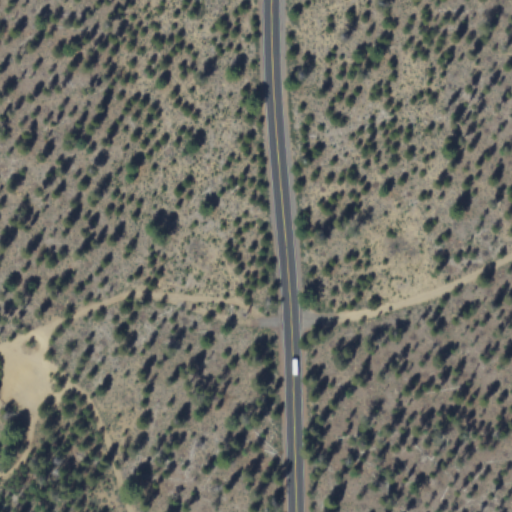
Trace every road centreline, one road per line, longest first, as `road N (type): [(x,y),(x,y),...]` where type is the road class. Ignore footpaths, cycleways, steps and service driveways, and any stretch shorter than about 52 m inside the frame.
road 1 (residential): [(296,511),(270,0)]
road 2 (track): [(292,324),(254,325),(139,297),(0,348)]
road 3 (track): [(511,268),(412,308),(323,320)]
